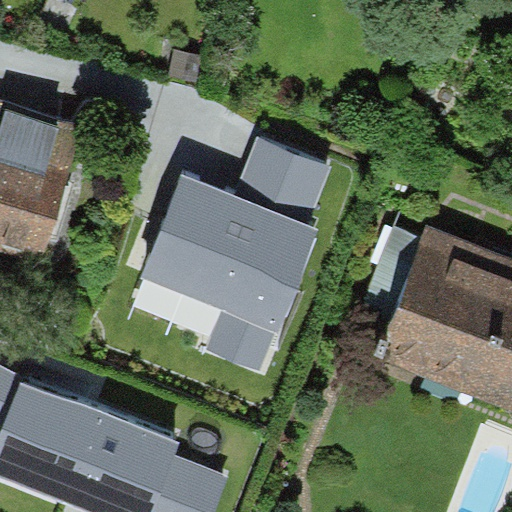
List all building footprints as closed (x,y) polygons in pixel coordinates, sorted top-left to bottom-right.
[(201,54),(172,50),(168,77),(196,82),(201,54)] [(0,114),(0,240),(43,254),(81,127),(3,104),(0,114)] [(186,173),(142,273),(267,328),(311,227),(186,173)] [(420,232),(389,220),(350,323),(376,333),(368,353),(511,407),(511,248),(426,216),(420,232)] [(156,511),(185,442),(21,378),(0,431),(0,476),(91,511),(156,511)]
